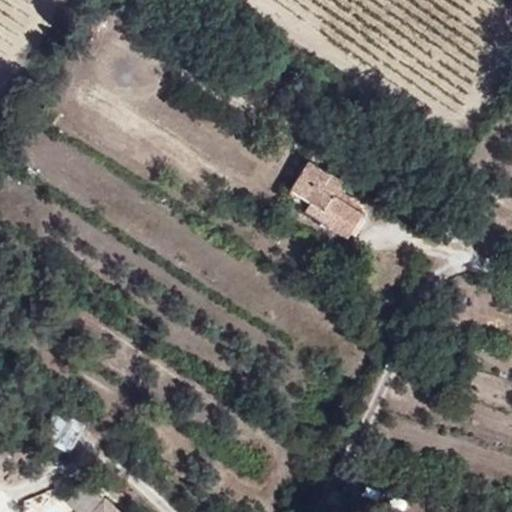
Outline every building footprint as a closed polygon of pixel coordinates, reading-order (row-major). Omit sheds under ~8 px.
[(323,196),(327,187),(317,181),(319,174),(297,163),(280,196),(312,211),(307,221),(340,238),(354,211),(323,196)] [(312,211),(280,196),(276,204),(307,221),(312,211)] [(81,427),(56,411),(40,436),(66,452),(81,427)] [(69,502),(79,511),(93,511),(106,498),(88,482),(69,502)] [(121,511),(106,498),(93,511),(121,511)]
